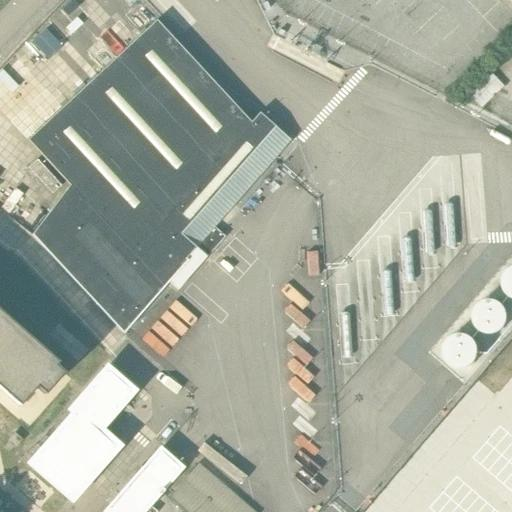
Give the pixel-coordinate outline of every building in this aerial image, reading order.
[(156,20),(28,139),(69,185),(31,234),(124,334),(188,260),(186,258),(196,247),(207,257),(225,236),(214,226),(290,140),(259,112),(251,122),(156,20)] [(37,159),(28,167),(53,193),(61,185),(37,159)] [(503,281),(502,282),(503,284),(503,285),(503,287),(504,288),(504,290),(505,291),(506,292),(507,293),(508,294),(509,296),(510,296),(511,297),(511,266),(511,267),(509,268),(508,269),(508,270),(507,271),(506,272),(505,273),(504,275),(504,276),(503,277),(503,278),(503,280),(503,281)] [(473,314),(473,315),(473,317),(473,319),(474,320),(474,322),(475,323),(475,324),(476,326),(477,327),(478,328),(479,329),(480,330),(481,331),(483,331),(484,332),(486,333),(488,333),(489,333),(491,333),(492,333),(493,333),(495,333),(497,332),(498,332),(499,331),(501,330),(502,329),(503,328),(504,327),(505,326),(506,324),(507,322),(507,321),(508,320),(508,318),(508,316),(508,315),(508,314),(508,312),(507,310),(507,309),(506,308),(505,306),(504,305),(503,304),(502,303),(501,302),(499,301),(498,300),(497,300),(496,299),(494,299),(493,299),(492,299),(491,299),(490,299),(488,299),(487,299),(486,299),(484,300),(483,300),(482,301),(480,302),(479,303),(478,304),(477,305),(477,306),(476,307),(475,308),(474,309),(474,310),(473,312),(473,313),(473,314)] [(0,389),(19,406),(35,387),(44,395),(63,373),(54,365),(57,362),(0,312),(0,389)] [(444,348),(444,350),(444,351),(444,353),(444,354),(445,356),(445,357),(446,358),(447,359),(448,361),(448,362),(450,363),(451,364),(452,365),(454,366),(455,366),(457,367),(459,367),(460,367),(461,368),(463,368),(465,367),(466,367),(467,367),(469,366),(470,365),(472,364),(473,363),(474,362),(475,361),(476,360),(477,358),(478,357),(478,355),(479,354),(479,352),(479,351),(479,349),(479,348),(478,346),(478,345),(477,343),(477,342),(476,341),(475,340),(474,338),(473,337),(472,336),(470,335),(469,335),(468,334),(467,334),(466,333),(464,333),(463,333),(462,333),(461,333),(459,333),(458,333),(456,334),(455,334),(454,334),(453,335),(451,336),(450,337),(449,338),(448,339),(447,341),(446,342),(445,343),(445,345),(444,346),(444,347),(444,348)] [(131,390),(106,369),(71,409),(75,413),(32,463),(71,497),(116,446),(97,430),(131,390)] [(511,511),(511,404),(499,422),(490,415),(454,463),(459,467),(425,511),(511,511)] [(14,432),(9,439),(15,445),(21,438),(14,432)] [(180,468),(160,450),(105,511),(155,511),(147,505),(180,468)]
